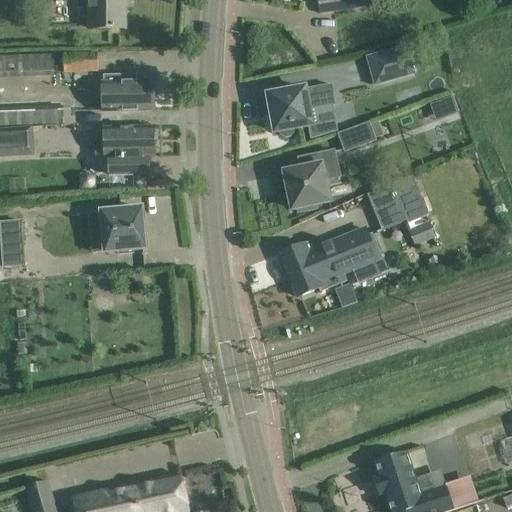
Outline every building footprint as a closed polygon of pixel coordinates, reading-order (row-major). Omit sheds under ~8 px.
[(125,29),(124,0),(89,0),(90,30),(125,29)] [(382,5),(381,0),(317,0),(320,14),(382,5)] [(406,48),(368,59),(375,86),(414,75),(406,48)] [(97,74),(97,54),(63,54),(64,74),(97,74)] [(0,78),(54,77),(53,56),(0,57),(0,78)] [(136,77),(105,78),(105,84),(103,84),(103,113),(155,112),(154,83),(137,84),(136,77)] [(306,91),(305,90),(269,96),(275,133),(279,132),(281,137),(286,139),(290,138),(293,134),(294,130),(312,126),(310,113),(319,111),(319,109),(336,106),(332,86),(306,91)] [(0,130),(33,128),(76,126),(75,114),(63,114),(62,106),(0,109),(0,130)] [(369,125),(339,136),(345,153),(375,142),(369,125)] [(0,157),(34,156),(33,128),(0,130),(0,157)] [(156,157),(155,128),(104,129),(105,139),(96,139),(96,157),(115,157),(115,162),(108,162),(109,177),(150,176),(150,162),(142,162),(142,157),(156,157)] [(299,160),(301,171),(285,174),(293,210),(297,209),(298,214),(316,210),(315,206),(329,203),(325,181),(340,178),(334,152),(299,160)] [(413,177),(367,196),(381,228),(382,231),(405,222),(406,221),(410,231),(423,224),(421,219),(429,216),(413,177)] [(146,250),(142,210),(102,214),(106,253),(118,252),(118,256),(134,254),(134,251),(146,250)] [(25,267),(22,222),(0,224),(4,268),(25,267)] [(411,231),(408,232),(415,248),(436,239),(429,222),(423,224),(410,231),(411,231)] [(366,231),(321,249),(328,264),(338,260),(344,274),(353,270),(359,285),(390,273),(385,260),(383,261),(373,237),(369,239),(366,231)] [(311,243),(280,255),(298,299),(319,290),(321,294),(347,283),(344,274),(338,260),(328,264),(321,249),(314,252),(311,243)] [(380,476),(373,478),(379,497),(386,495),(391,511),(450,511),(453,511),(447,489),(435,493),(430,478),(416,483),(406,454),(376,464),(380,476)] [(188,511),(181,477),(74,500),(76,511),(188,511)] [(56,511),(47,482),(25,489),(31,511),(56,511)]
